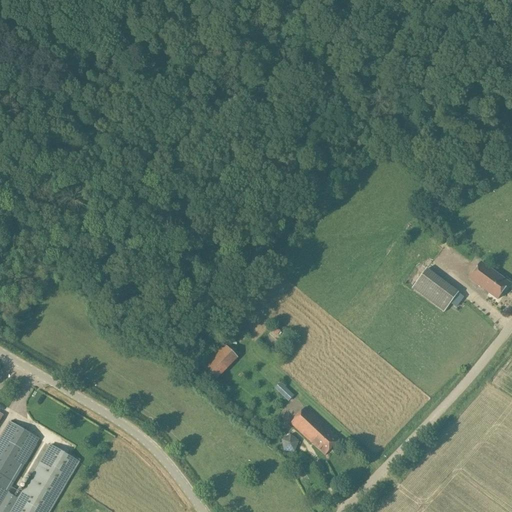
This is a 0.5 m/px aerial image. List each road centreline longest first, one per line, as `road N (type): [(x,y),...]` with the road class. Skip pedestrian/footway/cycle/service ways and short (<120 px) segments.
road 1 (tertiary): [(203,511),(134,431),(0,353)]
road 2 (unclassified): [(341,511),(511,323)]
